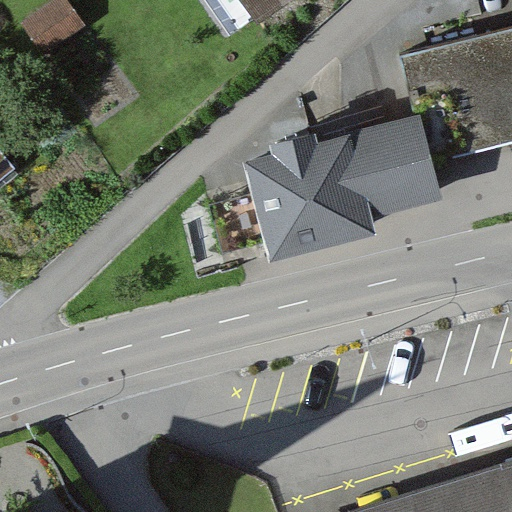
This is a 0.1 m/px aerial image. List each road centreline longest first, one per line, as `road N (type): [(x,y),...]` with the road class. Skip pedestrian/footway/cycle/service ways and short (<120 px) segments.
road 1 (unclassified): [(374,0),(30,317),(18,341),(19,379)]
road 2 (tertiary): [(49,370),(511,253)]
road 3 (residential): [(142,511),(49,370)]
